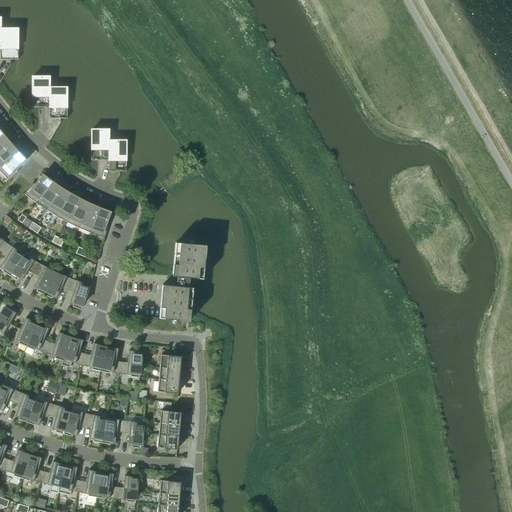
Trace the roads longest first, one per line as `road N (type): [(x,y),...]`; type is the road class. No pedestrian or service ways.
road 1 (residential): [(96,327),(131,203),(54,162),(0,103)]
road 2 (residential): [(198,464),(203,400),(195,342),(96,327)]
road 3 (residential): [(198,464),(104,456),(0,423)]
road 4 (unknown): [(511,121),(440,0)]
